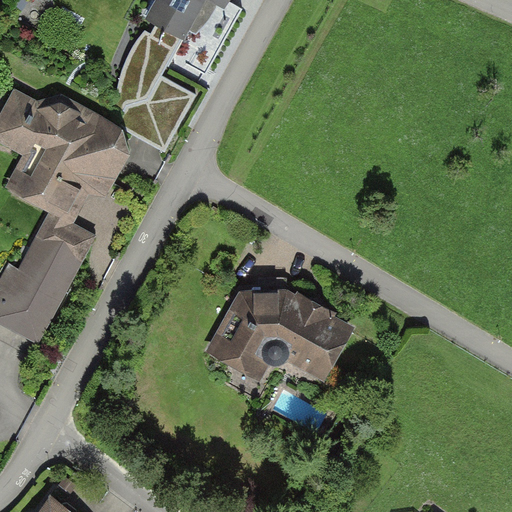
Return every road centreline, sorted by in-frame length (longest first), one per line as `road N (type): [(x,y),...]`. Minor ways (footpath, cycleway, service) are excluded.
road 1 (residential): [(189,170),(511,363)]
road 2 (residential): [(189,170),(45,429)]
road 3 (residential): [(281,0),(189,170)]
road 4 (residential): [(45,429),(159,511)]
